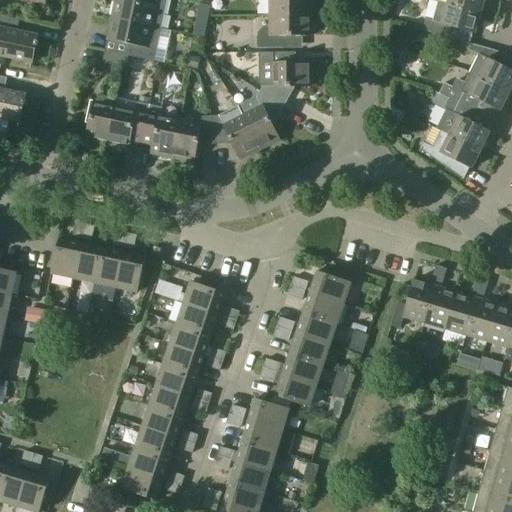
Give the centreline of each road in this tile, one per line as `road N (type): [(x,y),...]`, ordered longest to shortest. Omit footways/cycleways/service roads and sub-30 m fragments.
road 1 (residential): [(184,511),(277,242)]
road 2 (residential): [(277,242),(307,218),(334,212),(459,246),(478,232)]
road 3 (residential): [(43,180),(80,0)]
road 4 (residential): [(201,213),(262,206),(360,156)]
road 5 (residential): [(43,180),(201,213)]
road 6 (residential): [(360,156),(361,0)]
road 7 (residential): [(478,232),(360,156)]
